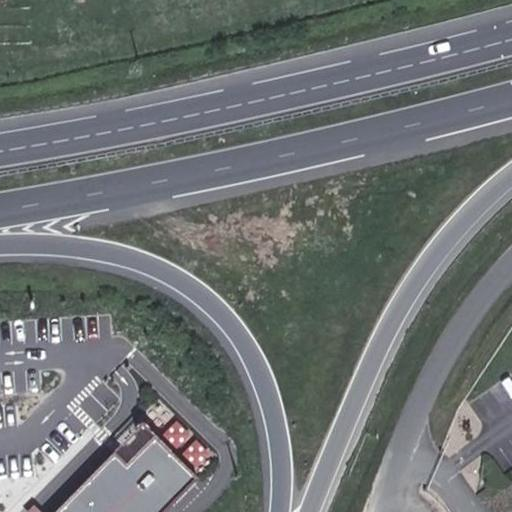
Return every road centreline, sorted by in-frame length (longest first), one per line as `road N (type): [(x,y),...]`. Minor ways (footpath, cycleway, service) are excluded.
road 1 (trunk): [(511,36),(318,87),(0,146)]
road 2 (trunk): [(0,209),(353,141),(511,100)]
road 3 (trunk): [(0,244),(56,242),(121,255),(216,306),(261,378),(281,460),(278,511)]
road 4 (trunk): [(308,511),(359,382),(426,262),(511,176)]
road 5 (unclassified): [(386,511),(427,401),(472,318),(511,267)]
